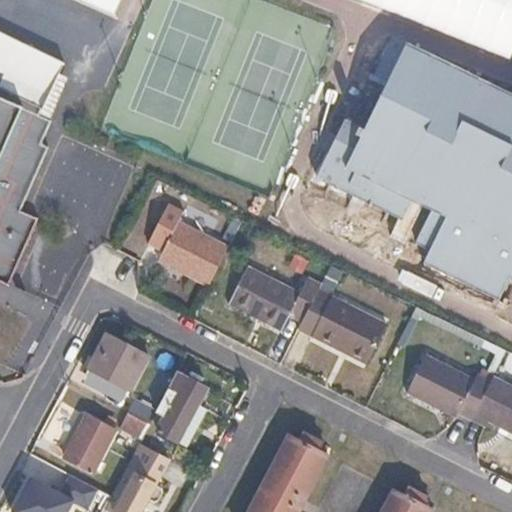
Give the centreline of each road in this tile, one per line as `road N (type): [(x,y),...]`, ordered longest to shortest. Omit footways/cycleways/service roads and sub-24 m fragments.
road 1 (residential): [(275,384),(97,293),(24,427)]
road 2 (residential): [(511,506),(275,384)]
road 3 (residential): [(206,511),(275,384)]
